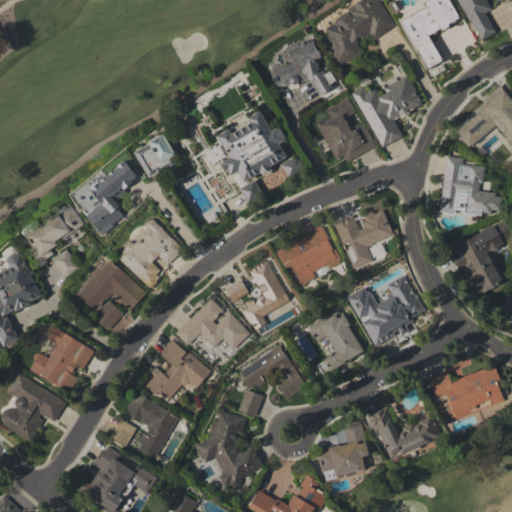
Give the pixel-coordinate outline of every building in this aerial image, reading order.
[(335,64),(361,57),(355,38),(369,34),(370,36),(390,30),(381,0),(378,0),(322,16),(335,64)] [(428,34),(458,20),(449,0),(425,0),(422,2),(425,8),(400,20),(423,70),(441,62),(428,34)] [(495,32),(485,12),(490,9),(485,0),(456,0),(478,41),(495,32)] [(275,87),(310,80),(318,95),(333,87),(330,70),(329,70),(321,71),(314,59),(320,56),(314,45),(314,41),(285,46),(286,51),(290,59),(275,68),(272,68),(275,87)] [(379,147),(402,136),(393,118),(422,104),(408,76),(376,91),(375,87),(365,92),(363,86),(352,91),(379,147)] [(495,125),(510,143),(511,141),(511,100),(501,87),(452,127),(468,147),(495,125)] [(315,122),(335,159),(343,155),(346,161),(375,146),(362,120),(353,125),(348,116),(355,112),(347,97),(325,109),(328,115),(315,122)] [(217,135),(229,158),(223,161),(237,186),(287,158),(278,143),(286,139),(278,125),(270,130),(260,111),(217,135)] [(146,174),(176,158),(163,134),(133,150),(146,174)] [(288,176),(303,168),(295,155),(281,163),(288,176)] [(439,212),(454,214),(454,212),(490,215),(491,210),(500,210),(501,194),(480,192),(483,166),(462,164),(462,157),(445,156),(439,212)] [(101,234),(125,216),(112,199),(138,178),(122,158),(72,198),(101,234)] [(248,202),(262,195),(254,180),(240,188),(248,202)] [(22,236),(40,265),(55,255),(49,247),(83,224),(70,204),(22,236)] [(334,221),(352,268),(372,260),(366,245),(393,235),(382,208),(356,218),(354,214),(334,221)] [(116,255),(148,287),(162,272),(152,262),(158,256),(166,264),(182,248),(153,219),(116,255)] [(511,239),(511,232),(506,219),(449,245),(472,296),(503,281),(489,250),(511,239)] [(275,249),(284,268),(290,264),(301,285),(317,276),(316,274),(340,261),(321,225),(275,249)] [(78,266),(65,249),(51,259),(65,277),(78,266)] [(0,346),(18,340),(7,312),(41,298),(21,250),(4,257),(9,268),(0,271),(0,346)] [(130,310),(146,291),(108,259),(76,296),(96,313),(112,295),(130,310)] [(249,270),(262,296),(241,307),(253,329),(266,323),(262,315),(289,301),(267,260),(249,270)] [(346,296),(374,346),(407,328),(403,322),(424,312),(403,274),(385,283),(392,295),(375,304),(365,286),(346,296)] [(247,293),(241,280),(224,288),(231,301),(247,293)] [(228,311),(216,323),(212,320),(223,310),(210,297),(174,333),(187,345),(199,332),(213,347),(222,338),(232,349),(249,332),(228,311)] [(94,318),(111,333),(126,317),(109,302),(94,318)] [(363,350),(342,315),(340,316),(336,309),(307,326),(316,341),(326,336),(335,352),(323,359),(329,370),(363,350)] [(94,348),(50,326),(44,337),(57,344),(49,358),(37,352),(28,369),(70,391),(77,376),(71,373),(76,364),(83,368),(94,348)] [(144,383),(166,402),(182,384),(185,387),(189,382),(195,388),(210,371),(172,338),(159,353),(171,364),(163,374),(157,368),(144,383)] [(305,386),(280,345),(237,370),(249,389),(272,375),(286,398),(305,386)] [(504,400),(493,366),(450,380),(447,371),(429,377),(435,396),(445,393),(454,418),(504,400)] [(66,401),(18,373),(7,392),(15,396),(0,421),(0,423),(30,441),(44,417),(53,422),(66,401)] [(262,396),(245,389),(237,411),(254,417),(262,396)] [(178,415),(135,392),(124,412),(147,426),(138,442),(141,443),(137,449),(154,459),(178,415)] [(440,437),(431,415),(397,429),(387,406),(369,414),(388,459),(440,437)] [(246,418),(220,411),(218,417),(211,420),(207,438),(195,444),(204,463),(215,457),(222,473),(218,475),(223,486),(231,488),(239,484),(241,476),(262,466),(252,445),(239,452),(234,451),(236,443),(234,438),(242,434),(246,418)] [(125,447),(135,427),(119,418),(109,439),(125,447)] [(365,470),(361,456),(368,455),(360,420),(342,424),(347,444),(316,451),(323,479),(365,470)] [(113,511),(114,511),(129,483),(148,493),(156,475),(138,466),(136,471),(116,461),(120,453),(104,445),(94,464),(100,467),(84,497),(113,511)] [(287,505),(258,489),(248,508),(255,511),(312,511),(323,493),(316,489),(319,482),(304,474),(287,505)] [(193,511),(191,511),(197,501),(178,491),(167,511),(162,511),(157,509),(155,511),(193,511)] [(0,511),(20,511),(22,510),(1,493),(0,494),(0,511)]
